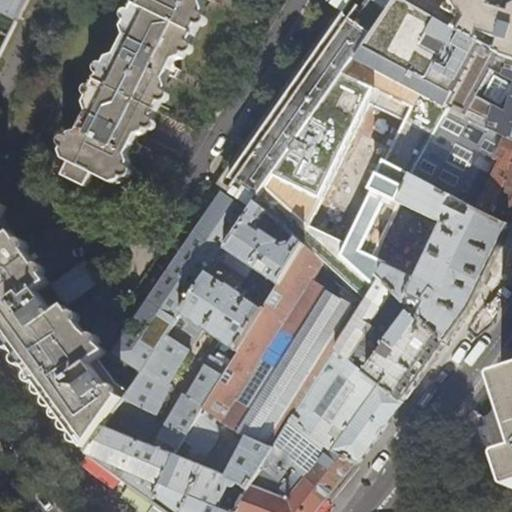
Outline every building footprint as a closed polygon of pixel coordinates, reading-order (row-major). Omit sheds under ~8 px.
[(0,0),(0,7),(21,18),(29,0),(0,0)] [(146,0),(101,91),(66,161),(115,185),(138,139),(171,72),(207,0),(146,0)] [(261,198),(355,61),(389,12),(370,0),(366,0),(360,9),(358,7),(349,19),(343,15),(329,37),(249,155),(232,179),(261,198)] [(348,9),(354,0),(334,0),(348,9)] [(511,140),(511,60),(508,60),(498,54),(480,43),(455,29),(403,0),(397,0),(389,12),(355,61),(451,112),(511,140)] [(397,0),(370,0),(389,12),(397,0)] [(511,0),(444,0),(450,3),(446,11),(458,17),(460,21),(455,29),(480,43),(483,34),(502,40),(498,54),(508,60),(511,60),(511,0)] [(0,58),(21,18),(0,7),(0,58)] [(367,302),(382,279),(388,265),(391,259),(371,245),(384,226),(374,219),(389,195),(391,197),(408,174),(415,178),(451,112),(355,61),(261,198),(257,204),(266,211),(295,236),(305,245),(325,264),(367,302)] [(511,140),(451,112),(415,178),(453,198),(475,210),(511,228),(511,225),(511,140)] [(388,265),(382,279),(447,343),(472,308),(478,296),(511,228),(475,210),(471,217),(449,207),(453,198),(415,178),(400,204),(443,224),(418,278),(388,265)] [(227,248),(251,213),(223,192),(206,217),(184,251),(169,272),(197,292),(210,272),(227,248)] [(46,278),(42,272),(36,264),(15,234),(3,243),(0,238),(0,222),(8,207),(0,203),(0,332),(17,356),(23,364),(28,370),(87,453),(105,427),(128,393),(118,383),(100,359),(104,355),(86,330),(80,324),(75,317),(46,278)] [(280,284),(305,245),(295,236),(290,243),(284,244),(256,227),(266,211),(257,204),(251,213),(227,248),(280,284)] [(217,420),(249,440),(272,454),(293,420),(337,351),(361,311),(314,282),(313,282),(313,280),(325,264),(305,245),(280,284),(265,309),(239,351),(230,366),(202,411),(217,420)] [(182,315),(197,292),(169,272),(153,296),(133,326),(115,353),(141,374),(182,315)] [(197,292),(182,315),(204,328),(239,351),(265,309),(238,291),(241,287),(236,283),(236,282),(232,279),(228,284),(210,272),(197,292)] [(447,343),(382,279),(367,302),(361,311),(337,351),(404,402),(429,367),(447,343)] [(204,328),(182,315),(141,374),(128,393),(105,427),(143,442),(173,385),(170,383),(204,328)] [(383,433),(404,402),(337,351),(293,420),(309,433),(328,448),(357,463),(359,464),(383,433)] [(185,395),(154,447),(175,455),(202,411),(230,366),(212,355),(190,391),(187,389),(183,394),(185,395)] [(511,417),(511,456),(504,460),(511,484),(511,370),(499,375),(505,395),(511,417)] [(511,456),(511,417),(505,395),(500,396),(489,414),(484,414),(481,417),(484,424),(477,426),(480,437),(482,436),(485,446),(488,445),(491,454),(494,453),(497,461),(504,460),(511,456)] [(175,455),(202,467),(220,436),(217,420),(202,411),(175,455)] [(262,470),(277,481),(289,465),(309,433),(293,420),(272,454),(262,470)] [(154,447),(143,442),(105,427),(87,453),(125,481),(155,504),(175,455),(154,447)] [(249,440),(229,477),(253,486),(262,470),(272,454),(249,440)] [(328,448),(303,479),(327,499),(331,495),(357,463),(328,448)] [(229,477),(202,467),(175,455),(155,504),(165,511),(236,511),(253,486),(229,477)] [(316,511),(327,499),(303,479),(287,499),(253,486),(236,511),(316,511)]
